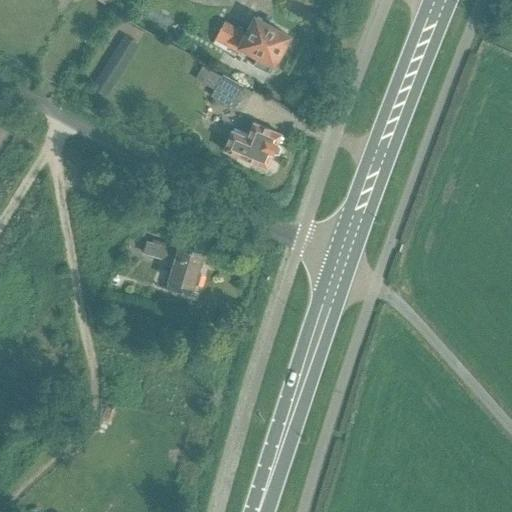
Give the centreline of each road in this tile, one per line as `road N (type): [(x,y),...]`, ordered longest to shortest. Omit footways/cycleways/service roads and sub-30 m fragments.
road 1 (track): [(100,186),(66,172),(48,147),(92,402),(65,445),(0,511)]
road 2 (residential): [(295,246),(0,83)]
road 3 (secondary): [(438,0),(338,269)]
road 4 (secondary): [(338,269),(257,511)]
road 5 (track): [(63,120),(0,229)]
